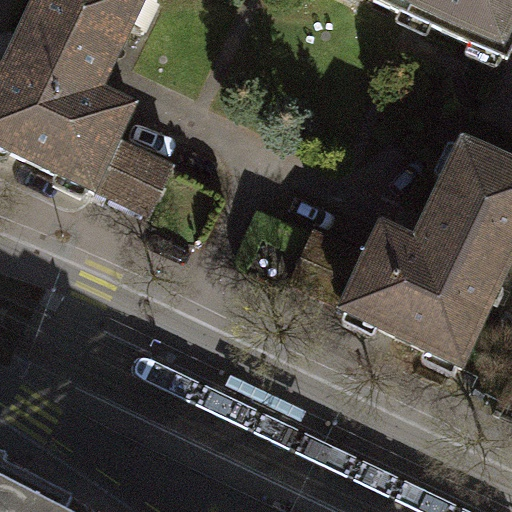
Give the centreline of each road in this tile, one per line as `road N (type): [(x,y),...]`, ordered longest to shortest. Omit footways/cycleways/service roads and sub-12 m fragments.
road 1 (tertiary): [(511,489),(0,253)]
road 2 (tertiary): [(0,391),(208,511)]
